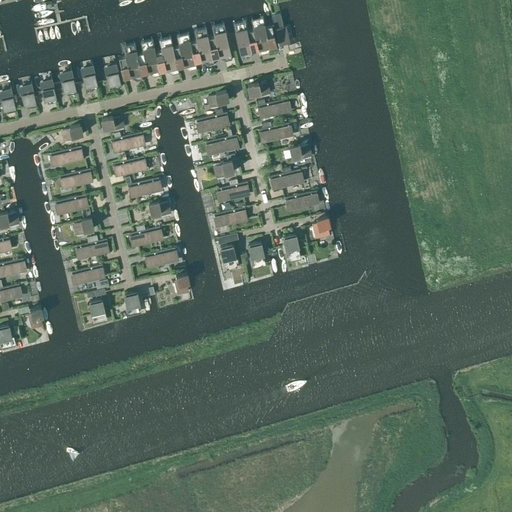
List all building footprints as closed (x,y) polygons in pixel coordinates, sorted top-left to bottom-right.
[(286,26),(283,26),(280,13),(271,16),(274,28),(275,28),(279,45),(289,43),(286,26)] [(251,18),(253,28),(258,47),(257,47),(259,55),(268,53),(270,47),(269,44),(276,43),(271,24),(264,26),(262,16),(251,18)] [(251,48),(257,47),(258,47),(253,28),(247,29),(245,20),(233,23),(235,32),(241,59),(250,57),(252,51),(251,48)] [(223,23),(212,25),(214,35),(208,36),(212,55),(218,54),(219,57),(225,61),(232,59),(226,32),(223,23)] [(194,29),(196,39),(190,40),(194,60),(200,58),(201,61),(207,65),(214,63),(212,55),(208,36),(206,27),(194,29)] [(177,35),(179,45),(173,46),(177,65),(183,64),(184,67),(189,70),(197,69),(194,60),(190,40),(188,32),(177,35)] [(172,74),(179,73),(177,65),(173,46),(171,37),(159,39),(161,47),(155,48),(159,69),(165,68),(166,71),(172,74)] [(153,38),(141,41),(143,51),(137,52),(141,71),(147,70),(148,73),(154,76),(161,75),(159,69),(155,48),(153,38)] [(135,42),(123,45),(125,55),(118,57),(123,75),(129,74),(130,77),(136,81),(143,79),(141,71),(137,52),(135,42)] [(112,88),(121,86),(120,83),(121,83),(116,61),(103,64),(106,74),(109,86),(111,85),(112,88)] [(88,90),(98,87),(97,84),(98,84),(93,63),(80,65),(82,75),(83,75),(86,87),(88,86),(88,90)] [(76,89),(71,70),(62,72),(63,79),(53,81),(55,89),(56,93),(66,90),(67,95),(76,92),(76,89)] [(52,79),(52,76),(39,79),(41,89),(42,89),(45,101),(47,100),(47,103),(57,101),(56,98),(57,98),(56,93),(55,89),(52,79)] [(21,94),(24,105),(26,105),(27,108),(36,106),(36,103),(36,102),(31,81),(19,84),(21,94)] [(258,83),(258,81),(248,84),(250,94),(255,93),(255,95),(269,92),(266,81),(258,83)] [(6,113),(16,110),(15,108),(16,107),(11,86),(0,88),(0,96),(1,99),(1,98),(4,110),(6,110),(6,113)] [(223,100),(228,99),(225,89),(215,91),(215,93),(208,95),(210,106),(224,103),(223,100)] [(287,98),(289,97),(256,104),(256,105),(256,104),(259,116),(281,111),(290,109),(287,98)] [(199,99),(202,111),(207,110),(204,98),(199,99)] [(207,128),(229,123),(226,111),(227,111),(222,112),(216,113),(194,119),(196,119),(198,130),(207,128)] [(112,115),(102,117),(104,128),(109,127),(109,129),(123,126),(120,115),(112,117),(112,115)] [(288,122),(290,121),(271,125),(262,127),(257,129),(258,129),(261,140),(283,135),(291,133),(288,122)] [(62,129),(64,140),(78,136),(77,134),(82,133),(79,122),(69,125),(70,127),(62,129)] [(141,131),(143,131),(143,130),(109,138),(109,139),(110,138),(113,150),(135,145),(143,143),(141,131)] [(203,141),(205,141),(208,152),(216,150),(216,151),(239,145),(236,134),(237,134),(237,133),(232,134),(228,135),(203,141)] [(307,144),(300,146),(299,143),(289,146),(291,156),(296,155),(297,158),(310,155),(307,144)] [(48,153),(50,152),(53,164),(61,162),(83,157),(81,145),(48,152),(48,153)] [(143,155),(144,155),(111,162),(111,163),(112,163),(115,174),(137,169),(145,167),(143,155)] [(229,171),(234,170),(231,159),(221,162),(222,164),(214,165),(216,176),(230,173),(229,171)] [(90,168),(91,167),(57,175),(59,175),(62,186),(70,184),(92,179),(90,168)] [(299,168),(301,168),(290,170),(284,172),(283,172),(268,175),(268,176),(269,176),(271,187),(294,182),(302,180),(299,168)] [(127,184),(130,195),(152,190),(160,188),(158,177),(159,176),(126,183),(126,184),(127,184)] [(247,180),(214,188),(216,188),(219,199),(227,197),(249,192),(247,181),(247,180)] [(284,197),(287,208),(309,203),(317,201),(315,190),(317,189),(316,189),(283,196),(283,197),(284,197)] [(86,193),(53,200),(53,201),(55,200),(58,212),(66,210),(88,205),(86,193)] [(159,201),(148,203),(151,213),(155,212),(156,215),(169,212),(167,201),(159,203),(159,201)] [(224,222),(225,223),(247,217),(244,206),(245,206),(245,205),(238,207),(212,213),(214,213),(216,224),(224,222)] [(15,211),(7,213),(7,211),(0,212),(0,223),(4,223),(4,225),(18,222),(15,211)] [(327,225),(329,224),(327,214),(316,217),(317,221),(312,222),(315,236),(329,233),(327,225)] [(73,223),(76,233),(89,230),(89,228),(93,227),(91,216),(81,219),(81,221),(73,223)] [(161,225),(127,232),(127,233),(128,233),(131,244),(153,239),(161,237),(159,226),(161,225)] [(218,243),(238,239),(236,232),(217,237),(218,243)] [(296,234),(295,234),(295,232),(283,235),(283,237),(285,248),(287,248),(288,254),(298,251),(297,246),(299,245),(296,234)] [(0,249),(2,249),(10,247),(7,236),(9,236),(9,235),(0,237),(0,249)] [(107,238),(107,237),(74,245),(76,245),(78,256),(86,254),(109,249),(106,238),(107,238)] [(261,242),(260,242),(260,240),(248,243),(249,245),(248,245),(250,256),(252,256),(253,262),(264,259),(262,254),(264,253),(261,242)] [(220,247),(219,247),(222,259),(224,258),(225,264),(235,261),(234,256),(235,255),(233,244),(232,244),(231,242),(220,245),(220,247)] [(174,247),(176,246),(143,254),(146,265),(168,260),(177,258),(174,247)] [(0,274),(17,271),(17,270),(25,268),(22,257),(24,257),(24,256),(0,261),(0,274)] [(102,263),(103,263),(102,263),(69,271),(71,271),(74,282),(82,280),(104,275),(102,263)] [(186,282),(188,282),(186,271),(175,274),(176,278),(174,279),(177,292),(188,290),(186,282)] [(18,283),(20,282),(0,286),(0,299),(13,296),(21,294),(18,283)] [(137,291),(136,292),(136,290),(124,292),(125,294),(124,295),(126,306),(128,306),(129,311),(140,309),(138,303),(140,303),(137,291)] [(102,299),(101,299),(101,297),(89,300),(89,302),(91,313),(93,313),(94,319),(104,316),(103,311),(105,310),(102,299)] [(42,324),(40,316),(42,316),(40,305),(29,308),(30,312),(28,313),(31,326),(42,324)] [(9,325),(8,325),(8,323),(0,324),(0,339),(1,345),(12,342),(10,337),(12,336),(9,325)] [(12,341),(14,349),(24,346),(22,338),(12,341)]
